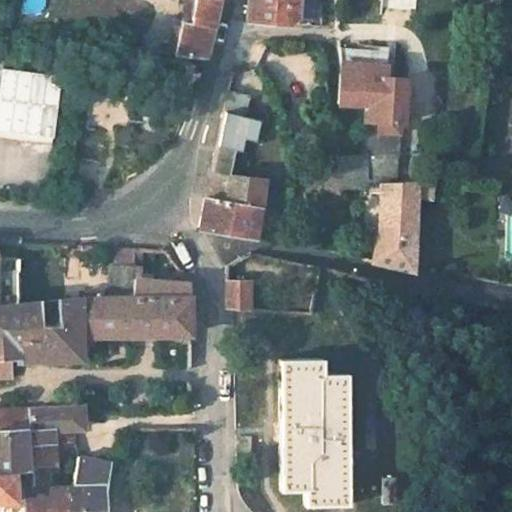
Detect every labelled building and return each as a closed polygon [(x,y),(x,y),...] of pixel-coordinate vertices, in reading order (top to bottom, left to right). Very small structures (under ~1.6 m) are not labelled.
[(186,0),(175,54),(204,57),(216,0),(186,0)] [(293,0),(250,0),(248,20),(295,23),(293,0)] [(368,104),(365,136),(364,155),(364,163),(376,164),(379,185),(394,183),(395,158),(397,158),(398,138),(399,126),(402,126),(404,81),(390,79),(393,54),(340,46),(344,101),(368,104)] [(0,135),(51,140),(56,72),(0,67),(0,135)] [(379,185),(376,164),(364,163),(364,155),(337,156),(337,168),(328,167),(329,193),(341,193),(341,186),(379,185)] [(395,158),(394,183),(418,180),(419,159),(397,158),(395,158)] [(209,172),(199,227),(255,236),(259,203),(262,181),(214,173),(209,172)] [(416,269),(423,200),(437,199),(439,180),(421,180),(379,185),(381,221),(374,260),(416,269)] [(111,247),(110,267),(131,268),(132,249),(111,247)] [(0,378),(10,378),(9,356),(12,356),(12,360),(77,357),(76,334),(189,333),(189,282),(140,278),(140,268),(131,268),(110,267),(109,297),(73,297),(56,298),(58,321),(46,321),(43,300),(16,302),(17,271),(0,272),(0,378)] [(249,281),(224,281),(224,308),(228,308),(249,310),(249,281)] [(280,491),(304,491),(305,505),(347,505),(345,377),(322,377),(321,362),(279,362),(280,491)] [(42,441),(51,440),(51,428),(80,427),(79,405),(0,409),(0,511),(102,511),(100,492),(105,462),(75,456),(70,489),(47,490),(46,465),(43,465),(42,441)] [(380,476),(381,503),(394,503),(394,476),(380,476)]
